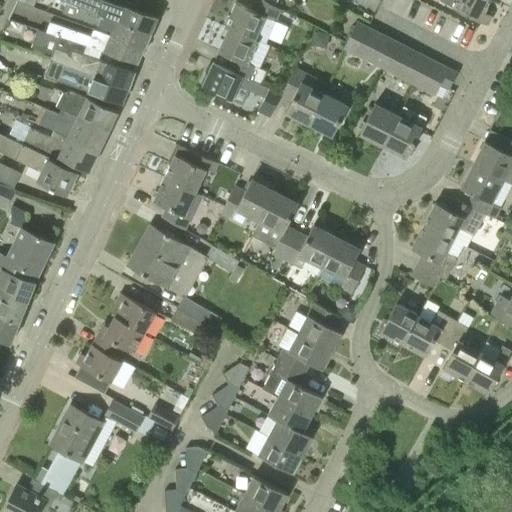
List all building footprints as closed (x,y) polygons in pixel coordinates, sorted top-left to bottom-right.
[(36,8),(39,0),(20,0),(19,2),(36,8)] [(146,43),(158,17),(108,0),(60,0),(68,3),(65,14),(98,24),(112,29),(111,30),(146,43)] [(281,9),(265,0),(255,0),(252,8),(235,1),(225,26),(228,27),(229,27),(254,38),(254,37),(265,42),(275,21),(276,21),(281,9)] [(439,0),(487,25),(492,16),(484,12),(489,0),(439,0)] [(354,54),(368,27),(357,21),(343,48),(354,54)] [(92,36),(50,22),(48,28),(138,62),(146,43),(111,30),(110,35),(94,30),(92,36)] [(254,38),(229,27),(228,27),(218,50),(231,56),(226,67),(225,67),(225,68),(242,75),(242,76),(260,84),(266,70),(249,64),(259,40),(265,43),(265,42),(254,37),(254,38)] [(366,60),(380,33),(368,27),(354,54),(366,60)] [(48,28),(46,32),(37,29),(32,47),(53,54),(52,57),(129,85),(134,71),(83,54),(86,45),(137,62),(138,62),(48,28)] [(377,66),(391,39),(380,33),(366,60),(377,66)] [(389,72),(403,44),(391,39),(377,66),(389,72)] [(400,78),(414,50),(403,44),(389,72),(400,78)] [(411,83),(425,56),(414,50),(400,78),(411,83)] [(423,89),(437,62),(425,56),(411,83),(423,89)] [(122,103),(129,85),(52,57),(48,69),(73,78),(90,85),(88,91),(122,103)] [(260,85),(260,84),(242,76),(242,75),(225,68),(225,67),(213,61),(203,86),(231,100),(238,85),(264,98),(258,110),(270,116),(279,94),(260,85)] [(434,95),(440,84),(448,68),(437,62),(423,89),(434,95)] [(309,124),(325,93),(302,82),(307,72),(296,67),(281,94),(292,100),(286,112),(309,124)] [(449,89),(450,86),(457,72),(448,68),(440,84),(449,89)] [(59,92),(61,85),(25,72),(23,79),(59,92)] [(83,97),(74,93),(67,96),(62,108),(108,131),(118,110),(84,95),(83,97)] [(333,136),(349,104),(325,93),(309,124),(333,136)] [(399,114),(376,102),(360,134),(383,146),(399,114)] [(407,158),(426,118),(404,106),(399,114),(383,146),(407,158)] [(108,131),(62,108),(58,116),(48,111),(42,124),(51,129),(54,130),(99,151),(108,131)] [(51,137),(30,127),(34,120),(19,115),(10,133),(89,171),(99,151),(54,130),(51,137)] [(66,194),(78,171),(47,157),(26,146),(0,133),(0,150),(15,158),(40,171),(37,179),(66,194)] [(511,140),(502,135),(497,146),(484,139),(473,163),(504,180),(511,164),(511,140)] [(216,162),(193,151),(188,160),(176,154),(165,177),(196,191),(207,169),(213,172),(216,162)] [(0,180),(14,188),(21,172),(0,162),(0,180)] [(495,218),(501,207),(493,203),(504,180),(473,163),(461,187),(473,193),(468,204),(495,218)] [(196,208),(189,206),(196,192),(196,191),(165,177),(154,201),(166,207),(162,216),(186,229),(196,208)] [(259,221),(275,191),(252,179),(245,191),(235,186),(221,212),(232,218),(236,210),(259,221)] [(0,206),(5,209),(15,189),(0,183),(0,206)] [(283,259),(296,233),(286,227),(298,204),(275,191),(259,221),(283,233),(272,254),(283,259)] [(495,218),(468,204),(453,197),(448,208),(436,202),(425,225),(453,239),(465,217),(471,220),(476,209),(495,219),(495,218)] [(197,277),(208,258),(208,257),(206,255),(151,223),(139,244),(197,277)] [(445,278),(456,257),(447,252),(453,239),(425,225),(413,249),(424,254),(418,265),(440,276),(445,278)] [(321,267),(336,238),(313,226),(306,238),(296,233),(283,259),(293,264),(298,255),(321,267)] [(38,275),(54,243),(20,227),(7,253),(1,251),(0,252),(0,266),(14,272),(18,265),(38,275)] [(351,293),(364,272),(365,269),(353,263),(359,250),(336,238),(321,267),(344,279),(340,287),(351,293)] [(127,264),(183,296),(185,298),(186,297),(197,277),(139,244),(127,264)] [(208,257),(208,258),(233,272),(237,263),(239,260),(212,245),(206,255),(208,257)] [(244,267),(237,263),(233,272),(229,279),(236,283),(244,267)] [(440,276),(418,265),(413,276),(434,287),(440,276)] [(0,289),(28,301),(35,282),(0,267),(0,289)] [(0,312),(19,321),(28,301),(0,289),(0,312)] [(145,332),(157,311),(120,291),(115,301),(120,304),(115,315),(145,332)] [(205,321),(210,312),(211,311),(186,297),(185,298),(183,296),(177,307),(204,323),(205,321)] [(511,297),(506,309),(496,303),(489,314),(511,326),(511,297)] [(332,350),(342,331),(334,328),(339,316),(313,301),(308,313),(298,331),(332,350)] [(403,343),(419,314),(396,302),(380,331),(403,343)] [(204,323),(177,307),(171,319),(194,332),(201,321),(204,323)] [(443,345),(457,320),(437,310),(431,321),(419,314),(403,343),(426,356),(435,340),(443,345)] [(19,321),(0,312),(0,344),(8,348),(19,321)] [(217,315),(210,312),(205,321),(212,324),(217,315)] [(145,332),(115,315),(108,326),(103,323),(92,343),(118,357),(124,346),(134,353),(145,332)] [(466,380),(482,351),(461,340),(468,327),(457,320),(443,345),(452,350),(443,367),(466,380)] [(332,350),(298,331),(289,347),(283,343),(276,358),(304,372),(310,361),(322,368),(332,350)] [(118,357),(92,343),(86,355),(81,352),(75,361),(84,366),(112,382),(123,360),(118,358),(118,357)] [(503,364),(511,350),(502,345),(495,358),(482,351),(466,380),(488,392),(503,364)] [(311,412),(312,412),(321,395),(298,383),(304,372),(276,358),(262,387),(277,395),(311,412)] [(238,389),(249,366),(240,362),(223,374),(229,384),(238,389)] [(227,410),(238,389),(229,384),(212,395),(218,405),(227,410)] [(180,414),(189,397),(182,393),(173,409),(180,414)] [(302,430),(311,412),(277,395),(267,413),(302,430)] [(136,432),(145,415),(113,398),(104,415),(136,432)] [(172,430),(179,416),(155,403),(147,417),(172,430)] [(85,460),(105,423),(71,404),(70,405),(73,406),(61,428),(59,427),(50,442),(85,460)] [(216,431),(227,410),(218,405),(201,416),(207,427),(216,431)] [(302,430),(267,413),(276,419),(268,434),(302,452),(311,435),(302,430)] [(291,471),(302,452),(268,434),(258,453),(291,471)] [(196,472),(207,450),(198,446),(186,447),(187,467),(196,472)] [(186,493),(196,472),(187,467),(175,468),(176,488),(186,493)] [(278,511),(287,493),(254,475),(244,493),(278,511)] [(18,484),(16,488),(3,511),(38,511),(39,510),(42,511),(46,511),(58,491),(35,479),(29,490),(18,484)] [(168,511),(176,511),(186,493),(176,488),(164,490),(165,510),(168,511)] [(238,511),(277,511),(278,511),(244,493),(235,510),(238,511)]
